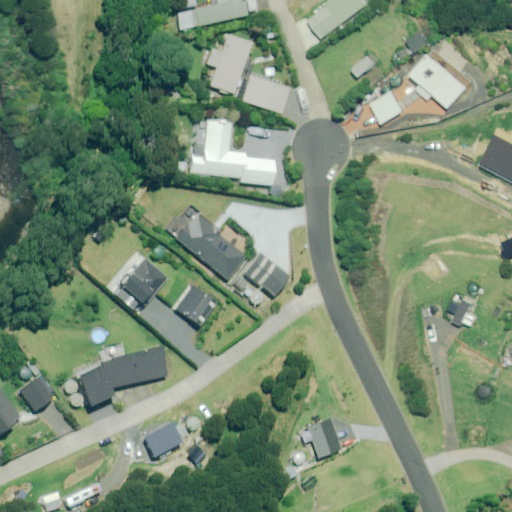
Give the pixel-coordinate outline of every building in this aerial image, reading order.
[(238,2),(237,0),(208,0),(209,5),(174,13),(178,30),(246,15),(243,1),(238,2)] [(348,25),(334,4),(303,25),(311,37),(320,32),(325,40),(348,25)] [(433,44),(425,32),(410,43),(418,54),(433,44)] [(244,58),(249,43),(225,35),(219,51),(210,48),(205,63),(211,65),(205,84),(232,93),(238,77),(245,79),(239,96),(242,97),(241,101),(266,109),(274,85),(267,82),(269,78),(253,73),(257,62),(244,58)] [(367,61),(361,55),(351,64),(363,77),(378,63),(373,56),(367,61)] [(471,88),(433,55),(416,75),(425,83),(420,89),(432,99),(437,93),(454,108),(471,88)] [(408,111),(396,91),(375,104),(387,124),(408,111)] [(231,123),(206,120),(202,157),(190,156),(188,172),(239,178),(239,182),(271,185),(274,160),(244,157),(244,153),(227,151),(231,123)] [(245,258),(194,215),(176,237),(226,280),(245,258)] [(289,277),(259,255),(244,276),(274,297),(289,277)] [(447,267),(436,256),(430,262),(441,273),(447,267)] [(118,284),(141,304),(151,293),(153,295),(166,280),(141,258),(118,284)] [(199,324),(217,299),(207,292),(204,295),(192,286),(176,308),(199,324)] [(453,365),(463,373),(469,365),(487,379),(495,369),(472,352),(475,348),(469,344),(453,365)]
